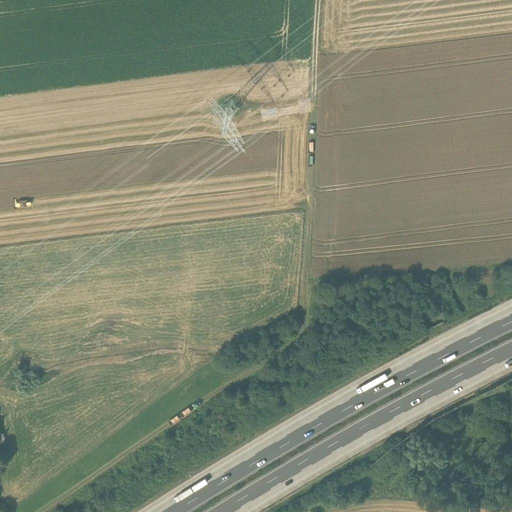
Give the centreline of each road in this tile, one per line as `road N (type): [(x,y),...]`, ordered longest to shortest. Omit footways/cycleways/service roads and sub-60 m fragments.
road 1 (track): [(318,0),(301,333),(60,511)]
road 2 (motorway): [(511,314),(332,409),(164,511)]
road 3 (motorway): [(235,511),(511,356)]
